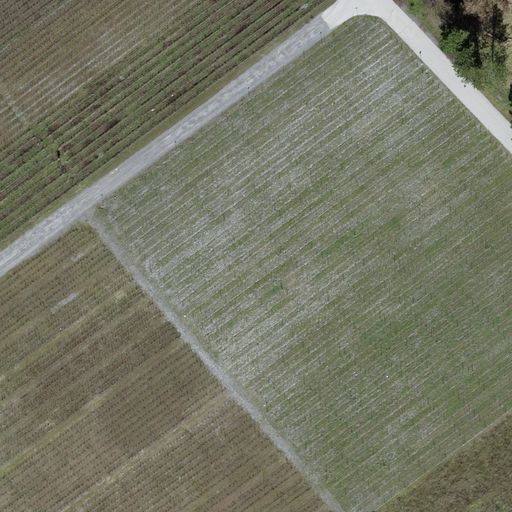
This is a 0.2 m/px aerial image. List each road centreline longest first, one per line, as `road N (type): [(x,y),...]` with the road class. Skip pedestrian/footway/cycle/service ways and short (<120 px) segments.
road 1 (track): [(359,0),(0,268)]
road 2 (track): [(81,207),(337,511)]
road 3 (track): [(378,0),(511,142)]
